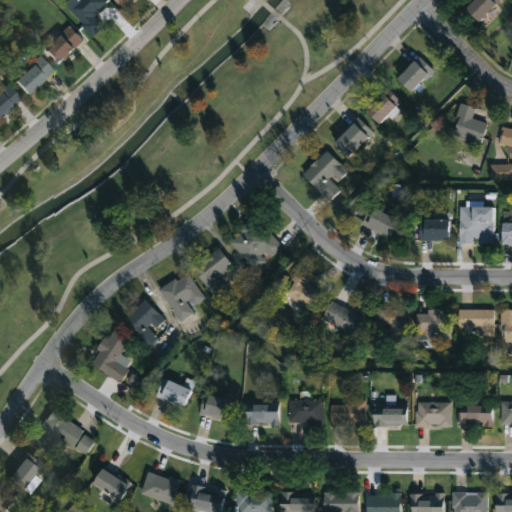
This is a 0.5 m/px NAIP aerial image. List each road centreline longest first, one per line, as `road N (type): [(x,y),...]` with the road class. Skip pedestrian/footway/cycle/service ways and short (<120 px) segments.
road 1 (residential): [(0,421),(93,295),(214,206),(417,0)]
road 2 (residential): [(42,364),(136,421),(226,456),(511,459)]
road 3 (residential): [(256,166),(364,265),(511,273)]
road 4 (residential): [(0,165),(172,0)]
road 5 (residential): [(416,2),(491,80),(511,90)]
